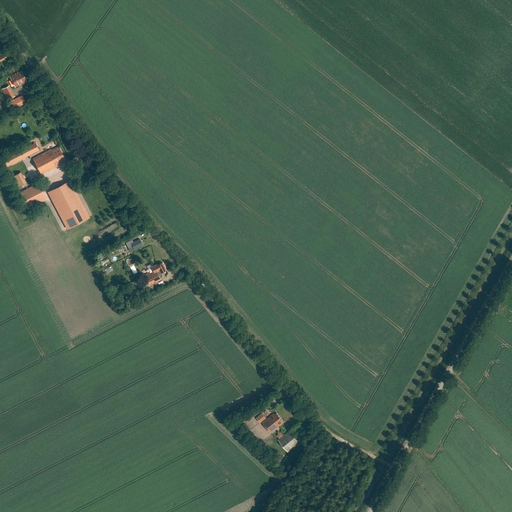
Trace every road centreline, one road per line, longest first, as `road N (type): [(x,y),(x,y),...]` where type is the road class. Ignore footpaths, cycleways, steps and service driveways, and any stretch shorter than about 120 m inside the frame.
road 1 (unclassified): [(334,437),(130,204),(0,23)]
road 2 (unclassified): [(371,511),(511,255)]
